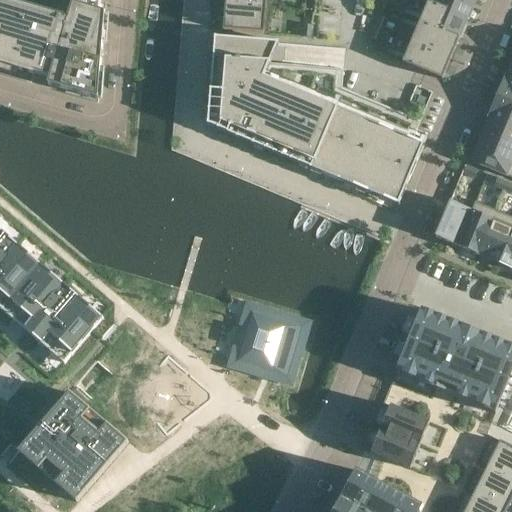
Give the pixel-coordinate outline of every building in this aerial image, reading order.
[(0,0),(0,75),(31,85),(34,74),(50,79),(47,86),(57,89),(66,92),(65,95),(98,105),(105,15),(100,15),(100,7),(100,0),(73,0),(72,5),(54,0),(0,0)] [(225,0),(225,5),(275,9),(275,0),(225,0)] [(472,0),(435,0),(433,5),(468,20),(476,2),(472,0)] [(428,3),(419,24),(459,40),(467,21),(468,22),(468,20),(433,5),(428,3)] [(225,5),(223,32),(229,33),(268,36),(270,10),(275,10),(275,9),(225,5)] [(380,18),(375,29),(383,32),(387,21),(380,18)] [(419,24),(411,44),(450,61),(459,40),(419,24)] [(303,26),(302,38),(310,39),(311,27),(303,26)] [(375,29),(371,40),(378,43),(383,32),(375,29)] [(214,39),(207,128),(399,207),(428,138),(415,133),(412,141),(277,85),(264,79),(270,66),(270,65),(278,47),(279,45),(214,39)] [(411,44),(402,65),(442,81),(450,61),(411,44)] [(511,80),(505,77),(497,98),(511,104),(511,80)] [(511,104),(497,98),(488,119),(511,129),(511,104)] [(489,121),(480,141),(511,154),(511,129),(488,119),(487,121),(489,121)] [(511,154),(480,141),(471,163),(511,180),(511,154)] [(466,167),(462,175),(474,180),(477,172),(466,167)] [(497,180),(493,188),(504,193),(508,185),(497,180)] [(470,212),(456,247),(477,256),(496,213),(474,203),(470,212)] [(449,204),(435,238),(456,247),(470,212),(449,204)] [(511,219),(496,213),(477,256),(499,265),(511,234),(511,219)] [(0,311),(64,366),(103,320),(0,231),(0,311)] [(511,234),(499,265),(511,270),(511,234)] [(317,320),(228,294),(206,373),(293,399),(317,320)] [(511,347),(422,310),(396,372),(495,413),(511,372),(511,371),(511,347)] [(69,395),(19,454),(77,504),(127,445),(69,395)] [(390,408),(380,431),(420,447),(429,424),(390,408)] [(380,431),(371,455),(410,471),(420,447),(380,431)] [(511,448),(499,442),(486,469),(511,482),(511,448)] [(511,511),(511,482),(486,469),(473,496),(505,511),(511,511)] [(420,511),(422,508),(363,476),(362,479),(365,480),(357,495),(354,494),(343,511),(420,511)] [(505,511),(473,496),(464,511),(505,511)]
